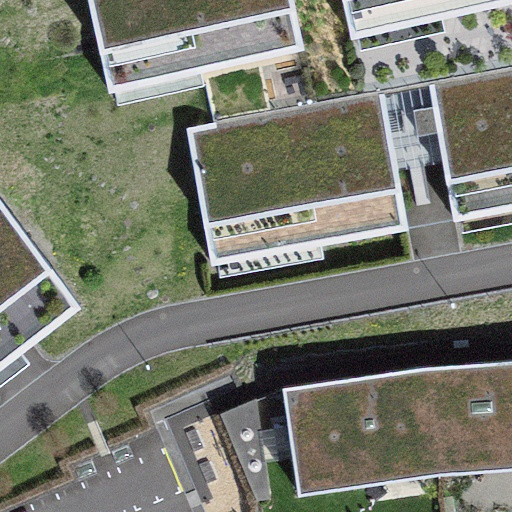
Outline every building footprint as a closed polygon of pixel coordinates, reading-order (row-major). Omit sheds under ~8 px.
[(294,0),(87,0),(110,96),(307,51),(294,0)] [(511,0),(341,0),(350,43),(511,9),(511,0)] [(511,70),(432,85),(453,226),(511,214),(511,70)] [(383,94),(185,129),(210,269),(411,233),(383,94)] [(0,374),(81,313),(0,200),(0,374)] [(511,364),(427,370),(283,391),(299,500),(443,480),(511,475),(511,364)]
